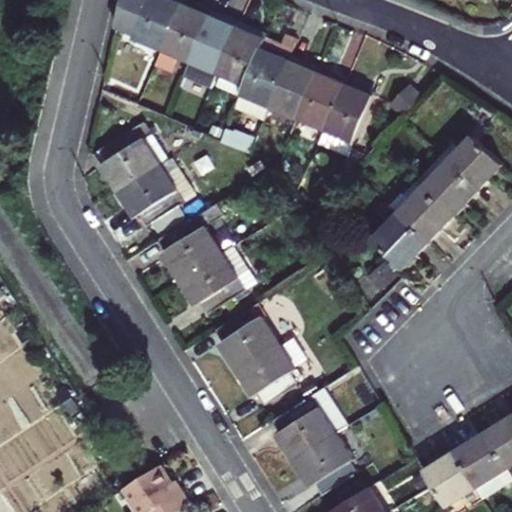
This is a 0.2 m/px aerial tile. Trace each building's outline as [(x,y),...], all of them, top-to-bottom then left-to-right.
[(135,38),(164,51),(185,0),(124,0),(118,28),(135,35),(135,38)] [(191,62),(211,15),(200,11),(201,7),(185,0),(164,51),(159,63),(173,70),(178,57),(191,62)] [(212,88),(218,75),(240,23),(225,17),(223,21),(211,15),(191,62),(185,76),(212,88)] [(240,23),(218,75),(246,86),(262,48),(266,39),(255,34),(256,30),(240,23)] [(238,105),(267,117),(271,106),(292,57),(278,51),(276,54),(262,48),(246,86),(238,105)] [(292,57),(271,106),(298,118),(318,72),(307,68),(308,63),(292,57)] [(326,130),(347,80),(333,75),(331,78),(318,72),(298,118),(326,130)] [(364,87),(347,80),(326,130),(353,141),(373,97),(361,92),(364,87)] [(410,85),(390,106),(403,118),(423,97),(410,85)] [(145,123),(100,152),(106,163),(103,165),(119,192),(169,161),(145,123)] [(475,136),(449,164),(479,191),(504,164),(475,136)] [(169,161),(119,192),(136,217),(140,215),(147,226),(195,196),(172,159),(169,161)] [(455,216),(479,191),(449,164),(426,188),(455,216)] [(406,194),(392,207),(400,214),(429,242),(455,216),(426,188),(414,201),(406,194)] [(405,267),(429,242),(400,214),(375,240),(405,267)] [(164,253),(181,280),(223,253),(199,215),(186,223),(174,231),(161,239),(168,251),(164,253)] [(174,231),(186,223),(181,216),(170,223),(174,231)] [(223,253),(181,280),(197,305),(201,302),(208,314),(247,291),(223,253)] [(238,370),(281,343),(257,306),(218,330),(225,341),(222,344),(238,370)] [(27,324),(19,329),(33,351),(42,346),(27,324)] [(281,343),(238,370),(254,395),(258,393),(266,404),(297,384),(290,373),(297,369),(295,365),(305,359),(293,340),(282,346),(281,343)] [(66,384),(58,389),(72,412),(81,407),(66,384)] [(279,434),(295,460),(338,434),(314,396),(275,419),(283,431),(279,434)] [(511,465),(511,417),(487,433),(508,467),(511,465)] [(511,473),(508,467),(487,433),(456,452),(478,487),(484,497),(511,480),(511,473)] [(338,434),(295,460),(312,486),(316,484),(323,495),(354,476),(347,464),(354,460),(338,434)] [(113,438),(105,444),(119,466),(128,461),(113,438)] [(478,487),(456,452),(425,472),(447,506),(478,487)] [(141,477),(122,489),(136,511),(178,511),(190,505),(181,490),(175,494),(170,485),(158,467),(141,477)] [(175,482),(170,485),(175,494),(181,490),(175,482)] [(386,511),(371,487),(330,511),(386,511)]
